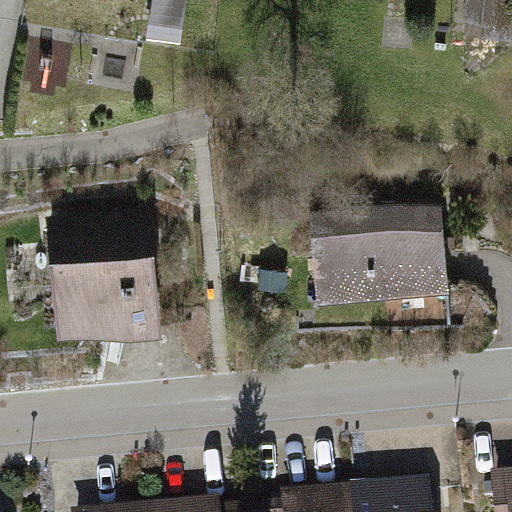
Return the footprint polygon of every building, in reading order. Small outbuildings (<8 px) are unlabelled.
[(511,0),(469,0),(467,36),(511,39),(511,0)] [(445,203),(315,214),(323,313),(453,302),(445,203)] [(158,204),(51,215),(64,343),(171,333),(158,204)] [(511,511),(511,486),(497,488),(498,511),(511,511)] [(434,511),(433,494),(359,500),(359,511),(434,511)] [(359,511),(359,500),(288,507),(288,511),(359,511)]
